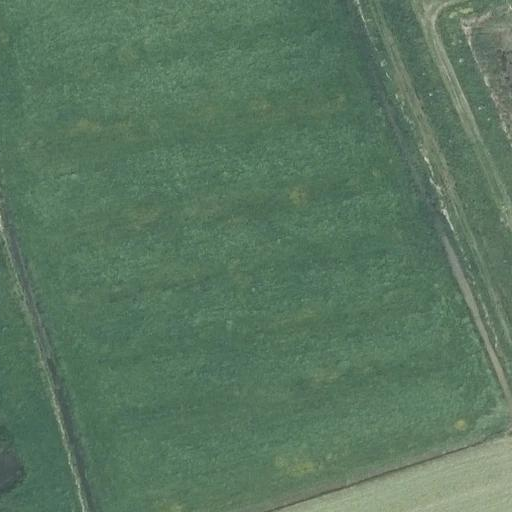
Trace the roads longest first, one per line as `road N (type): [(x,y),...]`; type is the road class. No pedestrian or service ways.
road 1 (track): [(500,443),(488,388),(324,0)]
road 2 (track): [(488,388),(479,415),(462,425),(187,511)]
